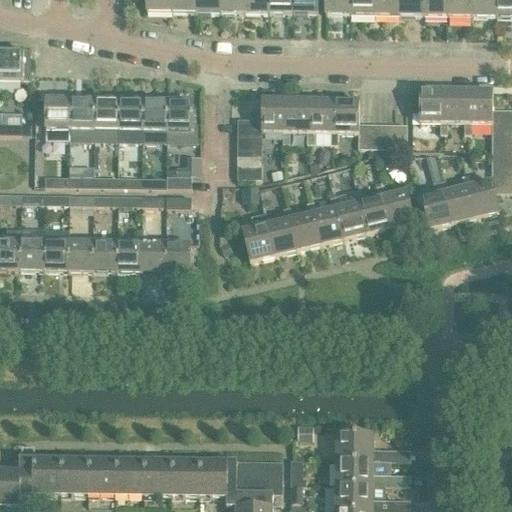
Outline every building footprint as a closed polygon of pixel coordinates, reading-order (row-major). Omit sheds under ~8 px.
[(137,0),(137,1),(147,2),(147,17),(172,18),(171,0),(137,0)] [(196,0),(171,0),(172,18),(196,18),(196,0)] [(220,18),(219,0),(196,0),(196,18),(220,18)] [(245,19),(244,0),(219,0),(220,18),(245,19)] [(269,0),(244,0),(245,19),(269,19),(269,0)] [(293,0),(269,0),(269,19),(293,20),(293,0)] [(293,0),(293,20),(318,20),(318,0),(293,0)] [(350,20),(350,0),(325,0),(326,20),(350,20)] [(374,21),(374,0),(350,0),(350,20),(374,21)] [(399,21),(399,0),(374,0),(374,21),(399,21)] [(423,22),(423,0),(399,0),(399,21),(423,22)] [(423,0),(423,22),(447,22),(447,0),(423,0)] [(471,0),(447,0),(447,22),(472,22),(471,0)] [(497,23),(496,0),(471,0),(472,22),(497,23)] [(511,23),(511,0),(496,0),(497,23),(511,23)] [(31,56),(24,55),(0,55),(0,85),(31,86),(31,56)] [(444,128),(445,95),(420,95),(419,128),(441,128),(440,140),(447,140),(447,128),(444,128)] [(468,129),(469,96),(445,95),(444,128),(447,128),(465,129),(464,140),(471,140),(471,129),(468,129)] [(493,127),(493,115),(494,96),(469,96),(468,129),(471,129),(493,129),(493,127)] [(71,135),(71,104),(47,104),(46,134),(70,135),(71,135)] [(95,135),(95,104),(71,104),(71,135),(70,135),(70,148),(95,149),(95,135)] [(120,135),(121,105),(95,104),(95,135),(120,135)] [(286,138),(287,105),(262,104),(262,125),(262,137),(283,138),(286,138)] [(144,136),(145,105),(121,105),(120,135),(143,136),(144,136)] [(168,136),(169,106),(145,105),(144,136),(143,136),(143,148),(153,149),(153,136),(168,136)] [(310,138),(311,105),(287,105),(286,138),(283,138),(283,149),(290,149),(290,138),(307,138),(310,138)] [(335,139),(336,106),(311,105),(310,138),(307,138),(307,150),(313,150),(314,138),(331,139),(335,139)] [(25,127),(29,127),(28,106),(0,106),(0,114),(25,114),(25,127)] [(168,136),(167,148),(198,149),(198,132),(193,132),(193,106),(169,106),(168,136)] [(359,129),(360,106),(336,106),(335,139),(331,139),(331,150),(337,150),(338,139),(359,139),(359,154),(371,154),(371,130),(359,129)] [(493,127),(511,127),(511,115),(493,115),(493,127)] [(22,130),(1,130),(1,120),(0,119),(0,139),(22,140),(22,130)] [(262,137),(262,125),(238,124),(238,137),(262,137)] [(511,139),(511,127),(493,127),(493,129),(492,139),(511,139)] [(383,154),(383,130),(371,130),(371,154),(383,154)] [(395,155),(396,130),(383,130),(383,154),(395,155)] [(407,155),(407,130),(396,130),(395,155),(407,155)] [(262,149),(262,137),(238,137),(238,149),(262,149)] [(511,151),(511,139),(492,139),(492,151),(511,151)] [(262,161),(262,149),(238,149),(237,160),(262,161)] [(511,163),(511,151),(492,151),(492,163),(511,163)] [(262,173),(262,161),(237,160),(237,173),(262,173)] [(511,175),(511,163),(492,163),(492,175),(511,175)] [(144,184),(142,184),(142,175),(124,174),(124,170),(118,170),(118,184),(120,184),(119,194),(143,194),(144,184)] [(261,185),(262,173),(237,173),(237,185),(261,185)] [(453,230),(445,198),(448,197),(446,186),(442,187),(440,177),(439,177),(438,174),(433,175),(434,178),(431,179),(434,191),(432,191),(433,198),(436,197),(436,200),(421,203),(429,236),(453,230)] [(283,183),(282,175),(272,177),(274,185),(283,183)] [(511,187),(511,175),(492,175),(492,186),(492,187),(511,187)] [(468,192),(472,191),(469,180),(462,182),(465,193),(448,197),(445,198),(453,230),(476,224),(468,192)] [(70,193),(70,183),(46,182),(46,192),(70,193)] [(167,182),(167,184),(167,194),(192,195),(192,183),(167,182)] [(94,193),(94,183),(70,183),(70,193),(94,193)] [(120,184),(118,184),(94,183),(94,193),(119,194),(120,184)] [(167,194),(167,184),(144,184),(143,194),(167,194)] [(495,199),(492,187),(492,186),(472,191),(468,192),(476,224),(500,218),(495,199)] [(511,198),(511,187),(492,187),(495,199),(511,198)] [(381,191),(391,234),(415,228),(407,196),(386,201),(384,190),(381,191)] [(368,240),(391,234),(381,191),(377,192),(380,203),(363,207),(360,196),(357,197),(368,240)] [(345,245),(368,240),(357,197),(354,197),(356,208),(340,212),(337,201),(334,202),(345,245)] [(0,209),(22,210),(22,200),(0,199),(0,209)] [(46,210),(46,200),(22,200),(22,210),(46,210)] [(70,211),(70,201),(46,200),(46,210),(69,211),(70,211)] [(94,211),(94,201),(70,201),(70,211),(69,211),(69,220),(94,220),(94,211)] [(119,212),(119,202),(94,201),(94,211),(119,212)] [(143,212),(143,202),(119,202),(119,212),(143,212)] [(167,212),(167,202),(143,202),(143,212),(167,212)] [(167,212),(167,214),(192,215),(192,203),(167,202),(167,212)] [(321,251),(345,245),(334,202),(330,203),(333,214),(316,218),(314,207),(310,208),(321,251)] [(298,256),(321,251),(310,208),(307,209),(310,220),(293,224),(290,213),(287,213),(298,256)] [(274,262),(298,256),(287,213),(283,214),(286,225),(270,229),(267,218),(263,219),(274,262)] [(250,268),(274,262),(263,219),(251,222),(254,233),(242,236),(250,268)] [(69,247),(70,247),(70,235),(45,235),(45,246),(45,277),(69,277),(69,247)] [(21,246),(21,236),(8,236),(8,246),(0,245),(0,276),(20,277),(21,246)] [(166,279),(166,248),(166,240),(157,240),(157,248),(142,248),(142,279),(166,279)] [(45,246),(21,246),(20,277),(45,277),(45,246)] [(93,247),(70,247),(69,247),(69,277),(93,278),(93,247)] [(118,278),(118,248),(93,247),(93,278),(118,278)] [(142,279),(142,248),(118,248),(118,278),(142,279)] [(166,248),(166,279),(191,279),(191,249),(166,248)] [(314,434),(314,433),(299,433),(299,434),(299,446),(314,446),(314,434)] [(373,455),(373,441),(337,441),(337,467),(391,467),(391,455),(373,455)] [(237,467),(20,464),(20,476),(0,475),(0,511),(20,511),(20,501),(227,504),(226,511),(273,511),(273,500),(283,501),(283,468),(237,467)] [(390,492),(391,467),(337,467),(337,492),(385,492),(385,493),(410,493),(410,492),(407,492),(407,483),(397,482),(397,492),(390,492)] [(294,491),(307,491),(307,483),(294,483),(294,491)] [(385,505),(385,493),(385,492),(337,492),(336,511),(390,511),(390,506),(385,505)]
